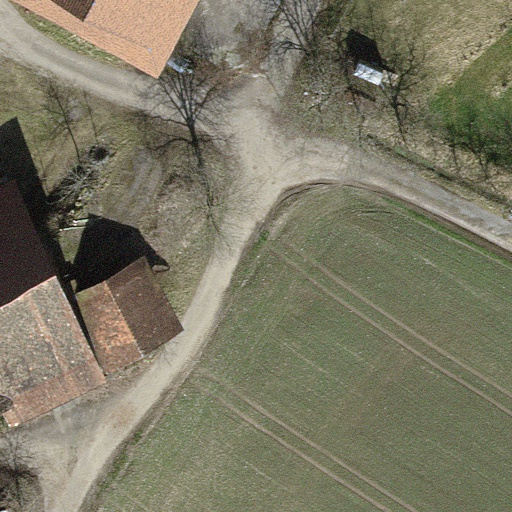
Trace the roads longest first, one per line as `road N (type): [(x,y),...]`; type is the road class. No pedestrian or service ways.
road 1 (track): [(511,241),(19,36),(0,12)]
road 2 (track): [(301,159),(258,208),(210,331),(128,433),(82,511)]
